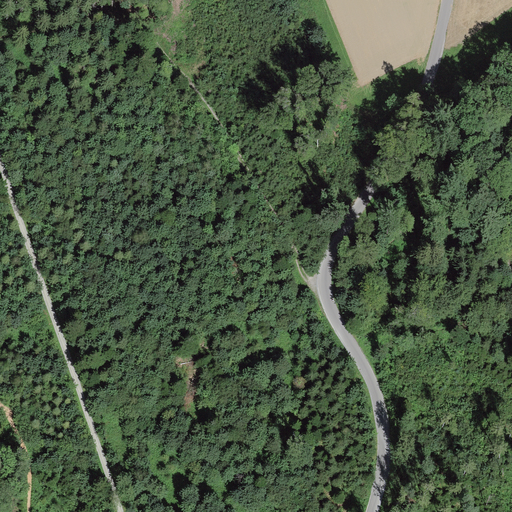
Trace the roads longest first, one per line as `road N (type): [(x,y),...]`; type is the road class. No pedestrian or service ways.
road 1 (unclassified): [(446,0),(427,88),(324,270),(323,290),(370,380),(384,437),(372,511)]
road 2 (track): [(0,159),(120,511)]
road 3 (track): [(323,290),(307,279),(289,233),(162,41)]
road 4 (track): [(511,271),(439,132),(427,88)]
